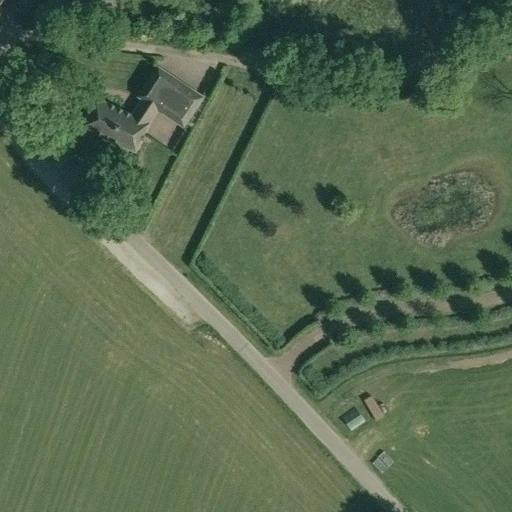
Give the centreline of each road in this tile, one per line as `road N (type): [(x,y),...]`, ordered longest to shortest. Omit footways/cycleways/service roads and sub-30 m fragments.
road 1 (unclassified): [(395,511),(47,151),(0,78)]
road 2 (unclassified): [(0,35),(58,36),(371,82)]
road 3 (track): [(371,82),(511,28)]
